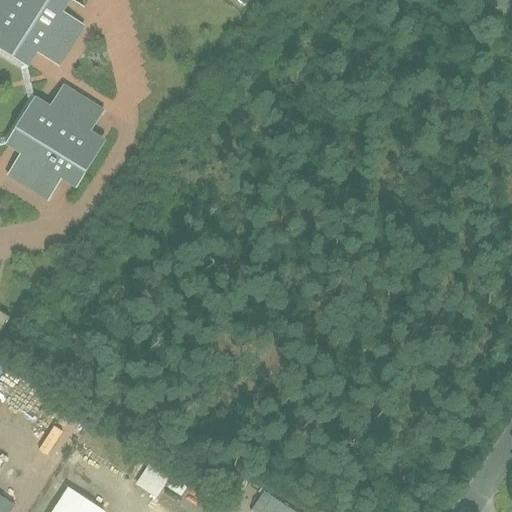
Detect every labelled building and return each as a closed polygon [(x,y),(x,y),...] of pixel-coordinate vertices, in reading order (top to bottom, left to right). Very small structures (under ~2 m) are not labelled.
[(60,68),(85,28),(63,14),(71,0),(0,0),(0,51),(29,70),(38,54),(60,68)] [(7,178),(48,203),(61,182),(76,191),(106,142),(91,133),(104,112),(63,87),(50,109),(35,99),(5,148),(19,157),(7,178)] [(47,482),(60,457),(49,451),(36,476),(47,482)] [(143,466),(132,486),(152,498),(164,478),(143,466)] [(95,511),(60,489),(45,511),(95,511)] [(289,511),(260,491),(247,511),(248,511),(289,511)]
